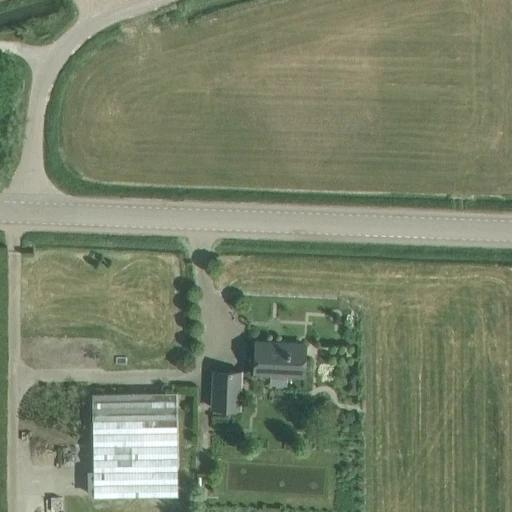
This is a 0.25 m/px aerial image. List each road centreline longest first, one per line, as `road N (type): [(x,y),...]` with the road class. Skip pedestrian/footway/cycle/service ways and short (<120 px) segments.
road 1 (tertiary): [(511,234),(25,217)]
road 2 (unclassified): [(25,217),(35,93),(57,50),(111,14),(162,0)]
